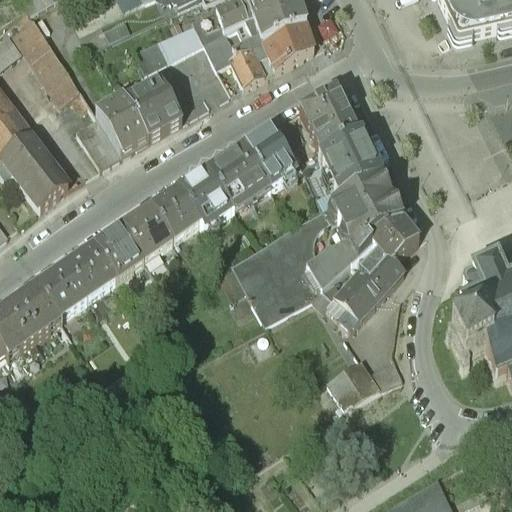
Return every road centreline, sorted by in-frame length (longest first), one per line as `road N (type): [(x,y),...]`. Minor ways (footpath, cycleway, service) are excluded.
road 1 (residential): [(362,65),(433,233),(421,356),(426,378),(462,433),(511,427)]
road 2 (residential): [(362,65),(230,133),(0,290)]
road 3 (unclassified): [(369,61),(436,82),(511,71)]
